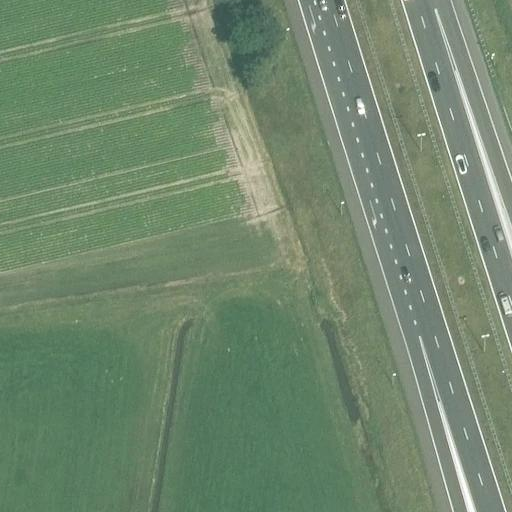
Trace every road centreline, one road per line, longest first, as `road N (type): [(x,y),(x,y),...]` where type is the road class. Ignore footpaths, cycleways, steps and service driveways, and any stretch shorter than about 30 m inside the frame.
road 1 (motorway): [(330,0),(432,330)]
road 2 (motorway): [(511,308),(418,15)]
road 3 (motorway): [(511,205),(484,124),(418,15)]
road 4 (motorway): [(432,330),(490,511)]
road 5 (motorway): [(432,330),(466,511)]
